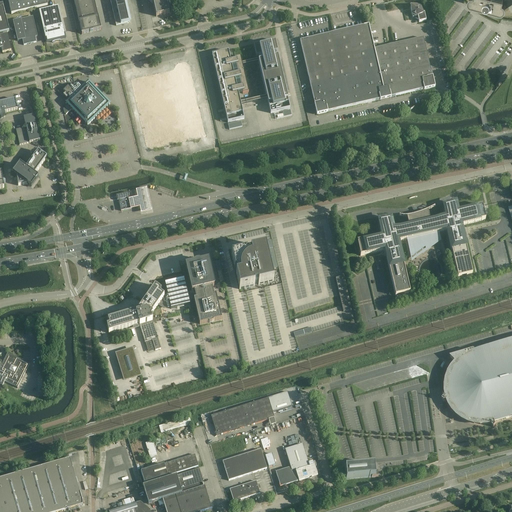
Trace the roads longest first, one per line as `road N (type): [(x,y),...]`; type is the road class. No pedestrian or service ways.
road 1 (unclassified): [(85,284),(112,288),(150,248),(511,166)]
road 2 (primary): [(511,136),(83,233)]
road 3 (primary): [(85,246),(511,149)]
road 4 (unclassified): [(0,81),(258,21),(269,0)]
road 5 (unclassified): [(265,0),(248,16),(0,73)]
road 6 (primary): [(511,457),(339,511)]
road 7 (primary): [(382,511),(511,471)]
